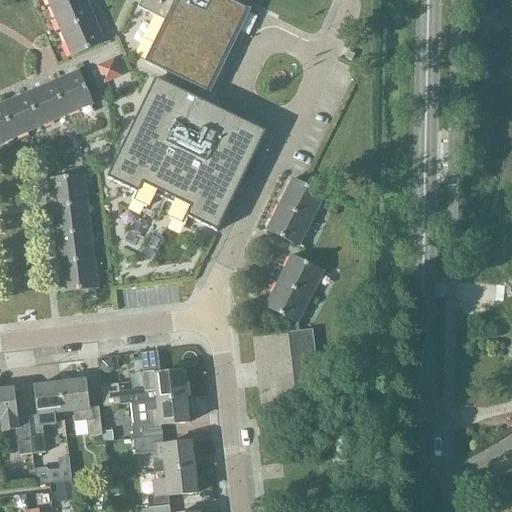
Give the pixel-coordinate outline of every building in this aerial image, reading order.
[(60,30),(92,16),(84,0),(59,0),(49,5),(60,30)] [(141,0),(138,7),(138,8),(168,22),(147,64),(199,90),(195,99),(156,80),(113,168),(107,179),(135,193),(131,201),(146,208),(159,193),(173,200),(169,220),(184,227),(188,218),(217,232),(219,228),(265,135),(265,133),(202,103),(248,9),(235,2),(235,0),(141,0)] [(92,16),(60,30),(71,56),(103,43),(92,16)] [(107,73),(125,66),(118,46),(100,53),(107,73)] [(52,83),(66,117),(93,105),(78,72),(52,83)] [(40,128),(66,117),(52,83),(26,94),(40,128)] [(15,139),(40,128),(26,94),(0,106),(15,139)] [(0,145),(15,139),(0,106),(0,105),(0,145)] [(52,210),(88,205),(84,177),(49,181),(52,210)] [(280,205),(312,221),(325,196),(292,180),(280,205)] [(56,237),(91,233),(88,205),(52,210),(56,237)] [(300,246),(312,221),(280,205),(267,230),(300,246)] [(59,265),(94,261),(91,233),(56,237),(59,265)] [(279,282),(312,298),(324,273),(291,256),(279,282)] [(94,261),(59,265),(63,294),(98,290),(94,261)] [(299,324),(312,298),(279,282),(266,307),(299,324)] [(289,334),(290,346),(315,343),(313,331),(289,334)] [(290,346),(292,358),(316,355),(315,343),(290,346)] [(157,353),(142,354),(145,373),(153,372),(154,376),(160,375),(157,353)] [(292,358),(293,370),(318,368),(316,355),(292,358)] [(293,370),(294,383),(319,380),(318,368),(293,370)] [(118,385),(100,387),(103,408),(130,405),(132,405),(186,398),(183,372),(160,375),(154,376),(153,372),(145,373),(142,374),(144,389),(119,392),(118,385)] [(294,383),(296,395),(320,392),(319,380),(294,383)] [(99,406),(87,407),(84,381),(59,385),(63,414),(73,412),(74,423),(86,421),(87,438),(102,436),(99,406)] [(53,415),(63,414),(59,385),(34,388),(37,417),(28,418),(32,454),(45,453),(42,427),(54,425),(53,415)] [(32,454),(28,418),(28,415),(15,416),(11,390),(0,391),(0,420),(0,421),(2,432),(15,430),(18,456),(32,454)] [(322,404),(320,392),(296,395),(297,407),(322,404)] [(186,398),(132,405),(134,425),(132,426),(134,441),(161,437),(160,430),(160,427),(189,423),(186,398)] [(102,433),(103,443),(113,441),(112,432),(102,433)] [(161,437),(134,441),(136,457),(152,455),(154,473),(164,472),(194,469),(192,444),(162,448),(161,437)] [(102,438),(94,439),(95,447),(103,445),(102,438)] [(337,458),(347,458),(348,438),(337,438),(337,458)] [(511,455),(508,457),(510,462),(493,467),(497,480),(496,480),(494,483),(497,492),(500,494),(501,493),(502,496),(511,493),(511,455)] [(37,486),(50,485),(49,472),(46,469),(36,470),(37,486)] [(157,495),(147,497),(149,510),(169,507),(168,497),(197,494),(194,469),(164,472),(154,473),(155,483),(157,495)] [(13,476),(1,477),(2,485),(14,483),(13,476)]
